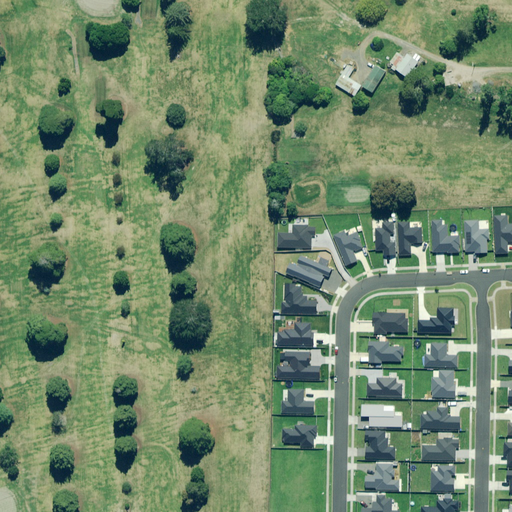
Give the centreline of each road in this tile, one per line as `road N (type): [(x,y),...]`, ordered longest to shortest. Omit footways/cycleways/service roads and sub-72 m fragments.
road 1 (residential): [(481,274),(371,280),(342,302),(338,511)]
road 2 (residential): [(481,274),(482,511)]
